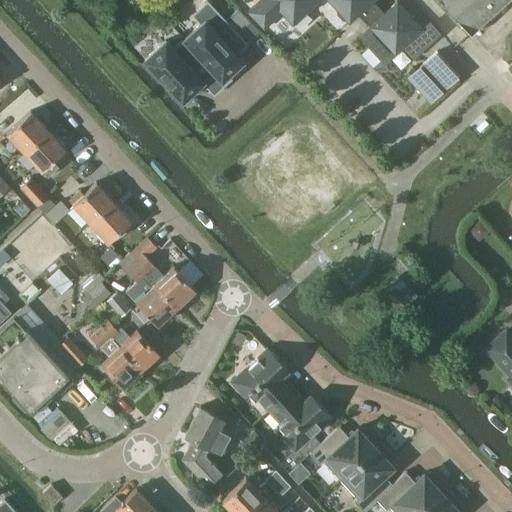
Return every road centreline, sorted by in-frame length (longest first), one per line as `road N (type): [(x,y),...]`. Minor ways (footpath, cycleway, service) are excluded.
road 1 (residential): [(209,119),(268,73),(290,75),(379,168),(407,175),(483,96),(511,93)]
road 2 (residential): [(511,507),(428,418),(336,383),(237,290)]
road 3 (residential): [(237,290),(0,33)]
road 4 (residential): [(141,454),(237,290)]
road 5 (residential): [(141,454),(86,471),(33,457),(0,423)]
